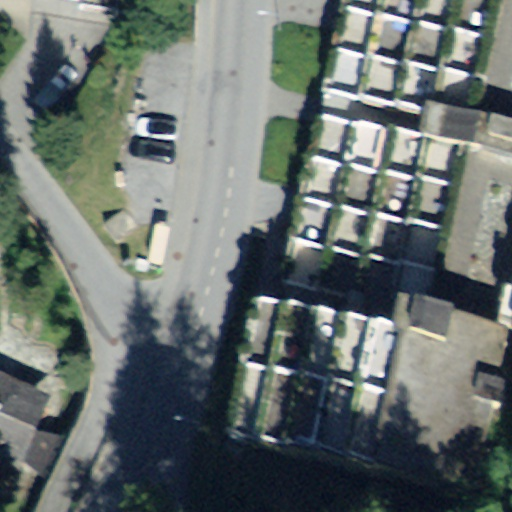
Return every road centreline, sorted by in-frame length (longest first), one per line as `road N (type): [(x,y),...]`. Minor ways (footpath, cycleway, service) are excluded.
road 1 (tertiary): [(159,359),(213,187),(230,0)]
road 2 (unclassified): [(159,359),(0,130)]
road 3 (tertiary): [(100,511),(159,359)]
